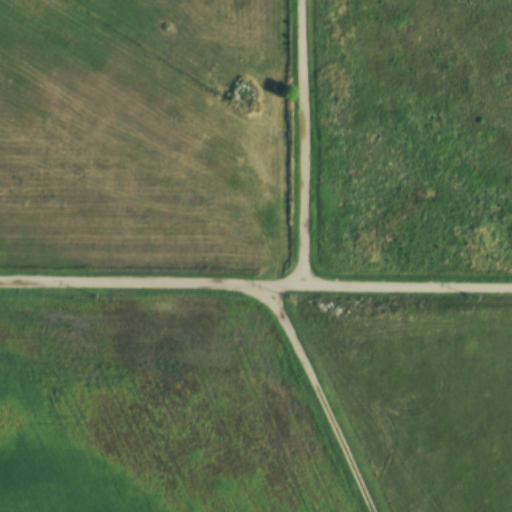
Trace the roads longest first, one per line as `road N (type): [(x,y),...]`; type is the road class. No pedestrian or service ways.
road 1 (residential): [(511,286),(0,282)]
road 2 (residential): [(300,0),(303,285)]
road 3 (residential): [(373,511),(264,284)]
